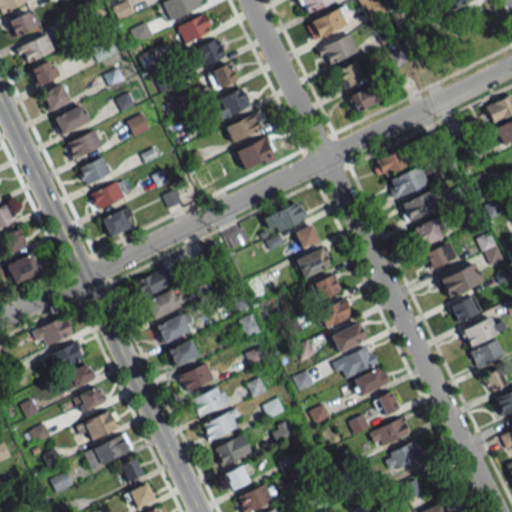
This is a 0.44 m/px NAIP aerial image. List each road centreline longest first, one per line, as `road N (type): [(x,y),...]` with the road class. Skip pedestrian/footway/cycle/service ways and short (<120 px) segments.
road 1 (residential): [(0,318),(511,64)]
road 2 (residential): [(493,511),(245,0)]
road 3 (tertiary): [(197,511),(0,107)]
